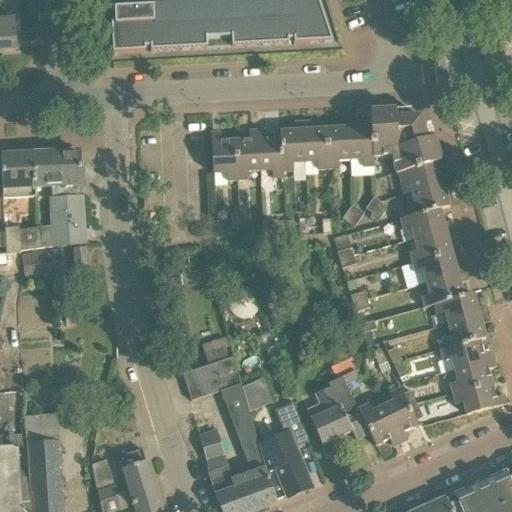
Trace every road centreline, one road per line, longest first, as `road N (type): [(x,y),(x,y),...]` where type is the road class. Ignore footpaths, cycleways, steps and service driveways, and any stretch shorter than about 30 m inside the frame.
road 1 (residential): [(189,511),(130,258),(121,96)]
road 2 (tertiary): [(121,96),(397,77)]
road 3 (residential): [(330,511),(511,438)]
